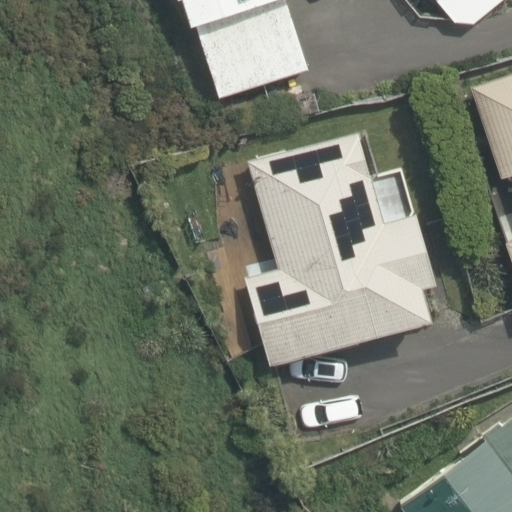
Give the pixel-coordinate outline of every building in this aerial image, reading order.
[(184,0),(216,94),(304,64),(281,0),(184,0)] [(436,0),(454,21),(465,35),(478,24),(507,0),(436,0)] [(511,83),(478,92),(503,188),(511,185),(511,83)] [(268,361),(430,313),(420,277),(434,273),(415,208),(381,217),(355,126),(247,158),(279,267),(243,277),(268,361)] [(511,511),(511,413),(399,499),(408,511),(511,511)]
